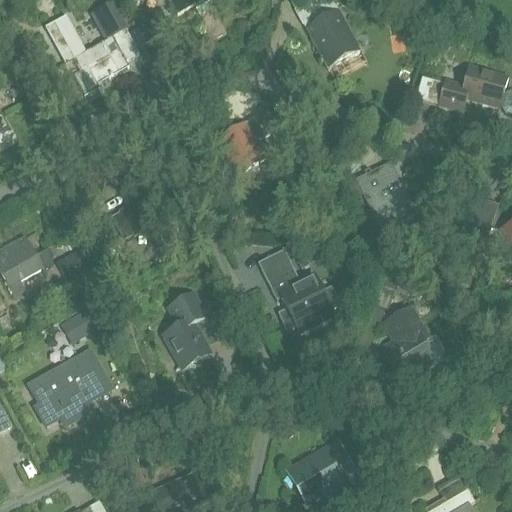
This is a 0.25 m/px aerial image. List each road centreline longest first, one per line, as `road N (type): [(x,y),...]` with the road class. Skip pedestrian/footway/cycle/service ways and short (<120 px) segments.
road 1 (residential): [(151,99),(218,64),(247,67),(511,174)]
road 2 (residential): [(151,99),(273,384)]
road 3 (residential): [(2,511),(234,389),(273,384)]
road 4 (residential): [(273,384),(511,466)]
road 5 (residential): [(0,179),(151,99)]
road 6 (residential): [(273,384),(238,511)]
